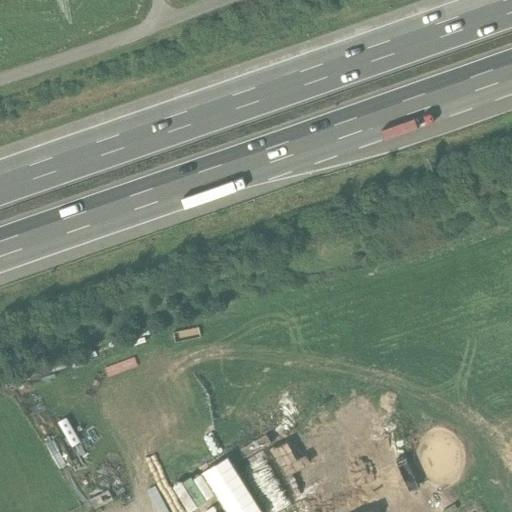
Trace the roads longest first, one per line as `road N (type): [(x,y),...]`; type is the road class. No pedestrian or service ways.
road 1 (motorway): [(0,254),(511,75)]
road 2 (motorway): [(511,16),(0,194)]
road 3 (track): [(0,77),(231,0)]
